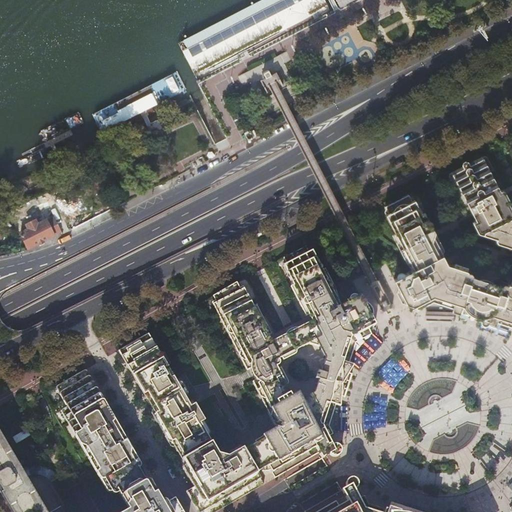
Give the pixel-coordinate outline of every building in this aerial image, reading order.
[(323,0),(255,0),(184,36),(203,72),(244,51),(327,7),(323,0)] [(266,67),(263,69),(265,75),(269,73),(272,71),(270,66),(266,67)] [(484,160),(482,156),(474,160),(476,164),(484,160)] [(487,158),(482,156),(484,160),(488,169),(491,167),(487,158)] [(476,164),(474,160),(451,172),(458,184),(477,222),(483,234),(495,238),(511,243),(511,217),(511,218),(504,205),(507,204),(501,193),(488,169),(484,160),(476,164)] [(458,184),(451,172),(447,174),(454,186),(458,184)] [(503,192),(501,193),(507,204),(511,202),(506,194),(503,192)] [(409,195),(408,194),(385,206),(388,213),(386,214),(414,269),(444,254),(443,251),(426,220),(415,199),(412,201),(409,195)] [(30,248),(54,236),(54,235),(62,231),(55,216),(46,220),(38,224),(36,221),(27,225),(29,228),(23,231),(22,232),(30,248)] [(429,219),(426,220),(443,251),(445,251),(429,219)] [(483,234),(477,222),(473,224),(477,231),(483,234)] [(511,243),(495,238),(495,240),(495,242),(496,244),(511,248),(511,243)] [(305,247),(283,258),(286,264),(283,266),(294,286),(304,307),(306,308),(312,321),(338,308),(328,287),(330,286),(322,271),(312,251),(309,253),(305,247)] [(444,254),(414,269),(394,279),(409,308),(415,305),(433,296),(511,321),(511,287),(510,286),(511,283),(502,280),(499,287),(472,279),(474,271),(467,269),(466,272),(446,266),(442,256),(445,255),(444,254)] [(449,263),(445,255),(442,256),(446,266),(466,272),(467,269),(449,263)] [(326,269),(322,271),(330,286),(340,307),(340,306),(340,302),(338,295),(335,287),(334,284),(326,269)] [(379,280),(369,285),(383,312),(385,311),(390,308),(393,307),(379,280)] [(264,328),(253,306),(243,287),(240,288),(236,282),(212,296),(219,308),(216,309),(244,359),(247,357),(252,367),(249,369),(250,371),(258,367),(261,373),(254,377),(255,379),(258,377),(263,387),(260,388),(273,412),(276,410),(283,421),(280,424),(283,424),(285,424),(284,425),(283,425),(282,425),(266,434),(267,436),(258,441),(258,442),(244,450),(254,468),(257,473),(259,471),(260,471),(262,472),(264,472),(265,472),(267,472),(269,471),(270,470),(272,473),(302,455),(316,447),(326,441),(329,439),(328,436),(322,426),(351,338),(368,329),(369,328),(375,325),(360,296),(356,299),(348,303),(340,307),(338,308),(312,321),(313,323),(299,331),(291,334),(284,338),(269,346),(268,344),(264,335),(264,328)] [(304,307),(294,286),(289,289),(307,323),(312,321),(306,308),(304,307)] [(328,287),(338,308),(340,307),(330,286),(328,287)] [(416,307),(418,311),(420,310),(434,302),(453,309),(497,323),(511,327),(511,321),(433,296),(415,305),(416,307)] [(255,305),(253,306),(264,328),(271,341),(273,339),(255,305)] [(497,323),(453,309),(452,312),(496,326),(497,323)] [(322,426),(328,436),(333,434),(329,425),(336,404),(349,363),(356,342),(371,334),(372,334),(369,328),(368,329),(351,338),(322,426)] [(148,333),(118,350),(140,388),(143,386),(187,462),(184,463),(193,480),(210,508),(248,486),(242,475),(254,468),(244,450),(243,448),(241,449),(228,457),(221,461),(219,457),(217,454),(215,455),(212,450),(214,449),(207,437),(199,423),(202,420),(204,419),(195,404),(192,406),(190,402),(185,394),(177,382),(174,376),(171,377),(167,371),(165,372),(164,370),(168,366),(160,353),(148,333)] [(162,352),(160,353),(168,366),(169,365),(170,361),(165,353),(162,352)] [(247,357),(244,359),(249,369),(252,367),(247,357)] [(349,363),(336,404),(341,406),(343,396),(349,374),(354,365),(349,363)] [(174,376),(168,366),(164,370),(165,372),(167,371),(171,377),(174,376)] [(182,511),(172,493),(170,494),(161,499),(154,487),(152,489),(145,477),(133,457),(129,449),(130,446),(123,433),(121,435),(116,427),(111,418),(112,415),(108,407),(104,407),(102,403),(103,398),(99,391),(93,389),(91,385),(94,383),(86,370),(84,370),(78,374),(78,378),(68,383),(64,382),(58,386),(57,386),(56,387),(56,389),(64,401),(61,402),(60,406),(60,408),(62,412),(66,409),(69,414),(68,422),(70,425),(74,427),(77,427),(79,431),(76,435),(81,445),(87,446),(90,450),(87,453),(91,460),(95,459),(100,468),(97,471),(101,478),(106,478),(114,491),(116,492),(121,491),(132,508),(124,511),(182,511)] [(78,374),(64,382),(68,383),(78,378),(78,374)] [(258,377),(255,379),(260,388),(263,387),(258,377)] [(179,381),(177,382),(185,394),(186,393),(187,390),(182,382),(179,381)] [(35,399),(37,401),(51,426),(52,426),(53,421),(52,415),(50,408),(45,399),(41,401),(39,398),(43,395),(43,394),(35,399)] [(273,412),(280,424),(283,421),(276,410),(273,412)] [(119,426),(112,415),(111,418),(116,427),(119,426)] [(199,423),(207,437),(209,436),(210,433),(202,420),(199,423)] [(70,425),(76,435),(79,431),(77,427),(74,427),(70,425)] [(0,487),(3,492),(1,493),(11,511),(66,511),(50,484),(47,482),(40,480),(35,479),(28,479),(22,469),(0,430),(0,487)] [(316,447),(319,453),(329,447),(326,441),(316,447)] [(341,449),(341,448),(340,447),(339,446),(338,445),(336,445),(335,444),(333,445),(329,447),(319,453),(322,458),(330,454),(331,455),(341,449)] [(81,445),(87,453),(90,450),(87,446),(81,445)] [(228,457),(241,449),(239,447),(237,446),(227,452),(226,455),(228,457)] [(272,473),(275,478),(319,453),(316,447),(302,455),(272,473)] [(91,460),(97,471),(100,468),(95,459),(91,460)] [(26,468),(22,469),(28,479),(31,478),(33,477),(35,476),(38,476),(42,476),(44,477),(47,478),(50,480),(53,483),(62,477),(60,475),(56,472),(51,469),(47,467),(41,465),(36,465),(31,466),(26,468)] [(248,486),(210,508),(211,511),(216,511),(264,484),(257,473),(254,468),(242,475),(248,486)] [(82,484),(84,483),(77,472),(73,473),(71,474),(68,475),(66,477),(63,480),(69,492),(72,490),(74,489),(76,487),(78,486),(81,484),(82,484)] [(152,489),(154,487),(146,474),(145,477),(152,489)] [(109,491),(114,491),(106,478),(101,478),(109,491)] [(345,484),(345,486),(356,480),(356,479),(354,479),(352,478),(350,478),(348,479),(346,481),(345,483),(345,484)] [(193,480),(185,485),(183,487),(197,511),(211,511),(210,508),(193,480)] [(345,486),(345,487),(340,490),(344,496),(349,493),(355,489),(357,488),(357,487),(358,485),(358,484),(358,482),(357,481),(356,480),(345,486)] [(374,511),(364,508),(359,498),(358,495),(352,498),(349,493),(344,496),(347,501),(338,506),(328,511),(374,511)] [(364,508),(374,511),(384,511),(385,509),(369,503),(365,495),(359,498),(364,508)] [(328,511),(338,506),(335,501),(333,502),(315,511),(328,511)]
